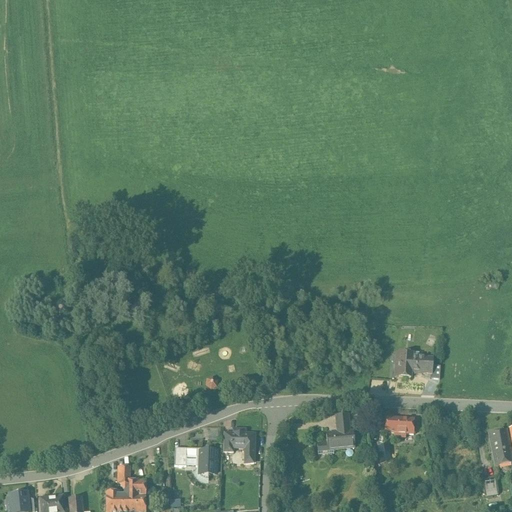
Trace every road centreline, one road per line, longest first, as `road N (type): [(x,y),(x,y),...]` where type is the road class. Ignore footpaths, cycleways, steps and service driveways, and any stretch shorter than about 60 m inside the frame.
road 1 (tertiary): [(0,478),(71,468),(225,413),(278,403)]
road 2 (tertiary): [(278,403),(511,409)]
